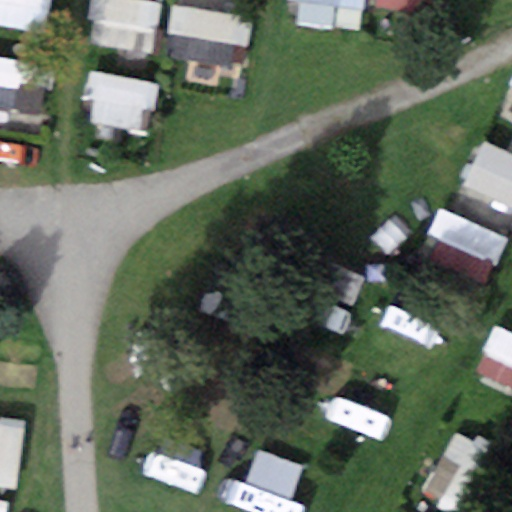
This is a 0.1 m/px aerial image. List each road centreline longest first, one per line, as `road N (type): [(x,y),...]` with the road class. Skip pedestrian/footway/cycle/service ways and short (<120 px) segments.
road 1 (track): [(0,217),(60,232),(511,47)]
road 2 (residential): [(82,511),(60,232)]
road 3 (track): [(80,0),(53,230)]
road 4 (track): [(271,0),(258,151)]
